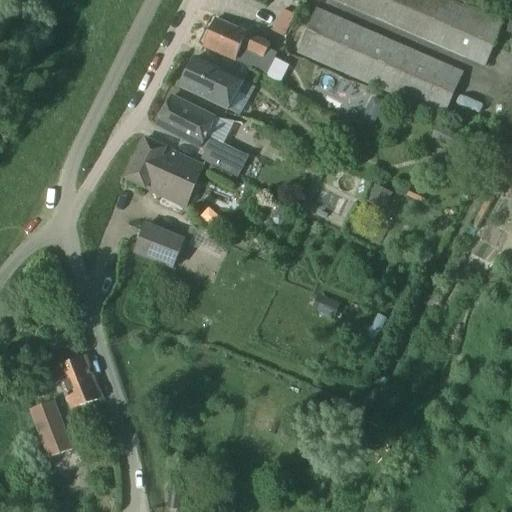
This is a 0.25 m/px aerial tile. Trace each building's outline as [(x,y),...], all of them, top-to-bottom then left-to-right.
[(329,0),(486,68),(506,18),(448,0),(329,0)] [(464,73),(316,8),(296,54),(444,118),(464,73)] [(273,32),(285,37),(295,16),(284,11),(273,32)] [(272,45),(247,33),(216,20),(204,49),(235,62),(240,48),(264,59),(272,45)] [(242,83),(196,59),(182,87),(228,110),(242,83)] [(172,98),(157,126),(200,148),(206,136),(214,120),(172,98)] [(473,143),(439,125),(432,138),(466,156),(467,155),(476,160),(482,149),(472,144),(473,143)] [(167,150),(145,139),(126,179),(147,190),(147,191),(185,209),(205,168),(167,150)] [(231,148),(220,169),(238,178),(248,157),(231,148)] [(463,168),(460,173),(465,176),(463,179),(472,184),(479,169),(471,165),(467,171),(463,168)] [(392,195),(374,186),(367,203),(385,211),(392,195)] [(283,225),(291,211),(280,205),(273,220),(274,224),(279,226),(283,225)] [(186,239),(146,223),(133,254),(173,270),(186,239)] [(323,298),(317,313),(335,320),(341,305),(323,298)] [(101,399),(86,358),(58,369),(74,410),(101,399)] [(74,451),(55,401),(30,410),(49,460),(74,451)] [(167,510),(179,511),(179,510),(181,495),(182,493),(170,492),(167,510)]
